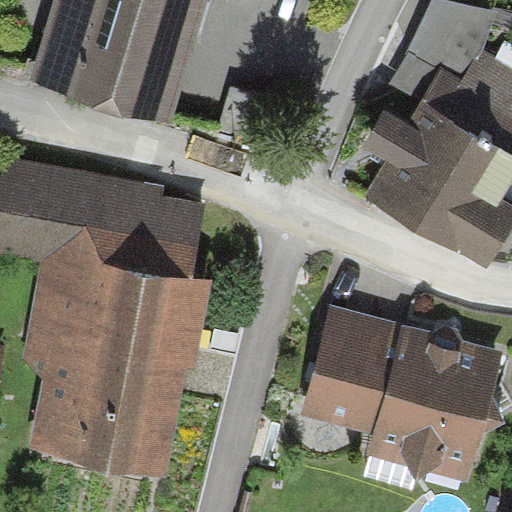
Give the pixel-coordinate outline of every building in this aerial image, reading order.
[(201,0),(50,0),(48,8),(32,69),(172,107),(199,8),(201,0)] [(497,2),(488,0),(426,0),(409,42),(392,69),(423,87),(440,61),(458,75),(482,42),(485,44),(497,2)] [(511,59),(485,44),(482,42),(458,75),(440,61),(423,87),(410,107),(384,93),(363,129),(381,139),(389,144),(364,184),(488,253),(511,210),(511,187),(502,181),(511,163),(511,59)] [(163,178),(5,147),(0,172),(0,243),(42,251),(23,351),(43,364),(30,434),(167,461),(189,349),(195,350),(212,261),(194,258),(206,193),(162,185),(163,178)] [(373,420),(402,312),(331,293),(302,401),(373,420)] [(503,340),(402,312),(373,420),(367,444),(467,471),(503,340)]
